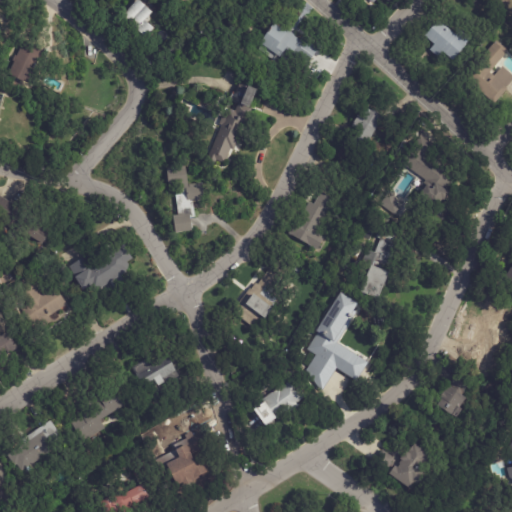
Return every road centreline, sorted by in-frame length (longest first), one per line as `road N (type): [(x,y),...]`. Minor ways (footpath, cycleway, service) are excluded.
road 1 (residential): [(368,43),(342,64),(269,211),(188,297),(0,411)]
road 2 (residential): [(247,511),(188,297),(135,222),(76,178),(0,162)]
road 3 (residential): [(506,174),(437,346),(409,388),(219,511)]
road 4 (residential): [(511,179),(320,0)]
road 5 (residential): [(76,178),(125,119),(137,84),(120,54),(51,0)]
road 6 (residential): [(368,43),(410,0),(482,154)]
